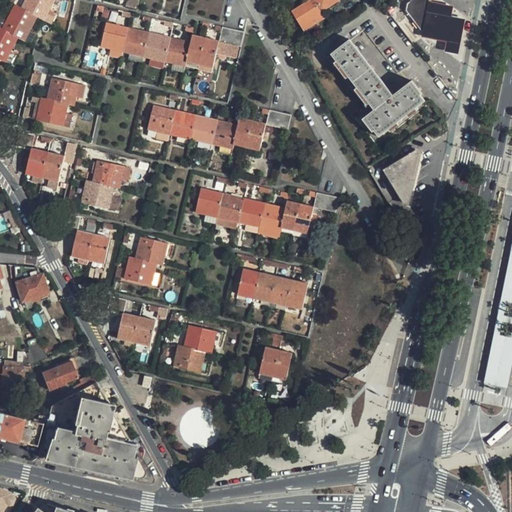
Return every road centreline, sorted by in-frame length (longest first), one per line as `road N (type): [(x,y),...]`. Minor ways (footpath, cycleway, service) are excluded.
road 1 (primary): [(417,475),(511,82)]
road 2 (residential): [(429,281),(405,270),(249,0)]
road 3 (residential): [(173,506),(168,475),(51,258)]
road 4 (primary): [(383,471),(173,506)]
road 5 (primary): [(429,281),(383,471)]
road 6 (primary): [(214,511),(375,507)]
road 7 (primary): [(469,125),(429,281)]
road 8 (residential): [(469,125),(368,0)]
road 9 (primary): [(43,480),(173,506)]
road 10 (primary): [(497,0),(469,125)]
